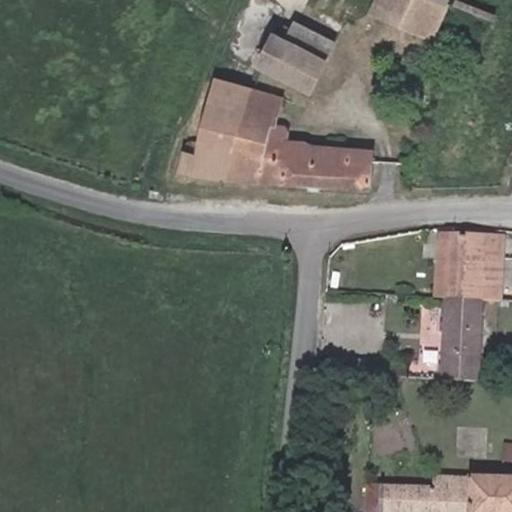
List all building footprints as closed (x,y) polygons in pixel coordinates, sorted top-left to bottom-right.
[(430,38),(445,4),(436,0),(378,0),(373,12),(430,38)] [(253,31),(251,23),(244,25),(246,33),(253,31)] [(334,43),(295,23),(286,40),(325,60),(334,43)] [(325,60),(286,40),(273,33),(258,64),(309,90),(325,60)] [(289,140),(289,131),(285,126),(274,124),(281,98),(214,79),(199,142),(196,142),(191,143),(186,146),(183,151),(177,172),(226,180),(259,182),(280,182),(369,188),(371,151),(306,144),(289,140)] [(499,302),(502,238),(450,236),(447,299),(483,301),(499,302)] [(478,383),(483,301),(447,299),(442,381),(478,383)] [(409,379),(409,364),(342,359),(342,374),(409,379)] [(511,462),(511,446),(504,446),(502,462),(511,462)] [(511,511),(511,480),(435,479),(435,489),(369,487),(367,511),(511,511)]
